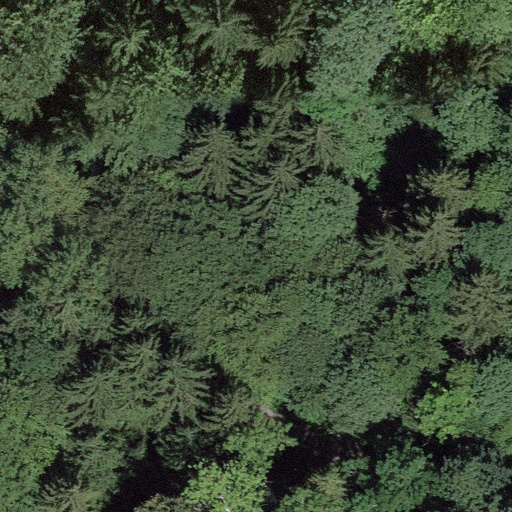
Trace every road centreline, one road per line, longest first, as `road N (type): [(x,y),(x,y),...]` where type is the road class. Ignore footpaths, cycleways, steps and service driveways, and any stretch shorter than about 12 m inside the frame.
road 1 (track): [(0,288),(76,309),(335,451),(376,466),(511,488)]
road 2 (track): [(511,262),(424,194),(369,112),(318,63),(219,0)]
